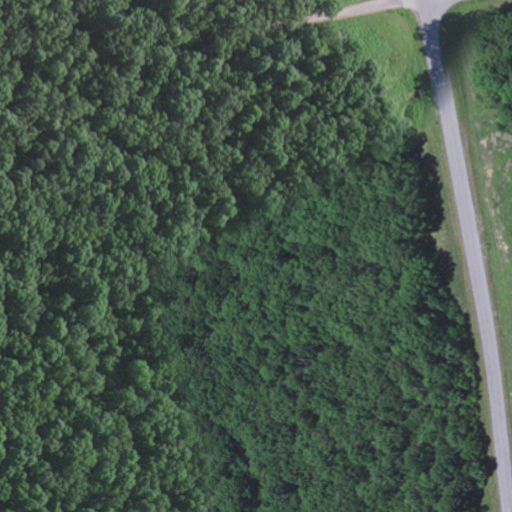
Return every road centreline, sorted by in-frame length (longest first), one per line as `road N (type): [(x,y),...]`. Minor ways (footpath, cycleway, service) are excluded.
road 1 (secondary): [(511,494),(427,0)]
road 2 (residential): [(421,0),(216,34),(172,26),(129,0)]
